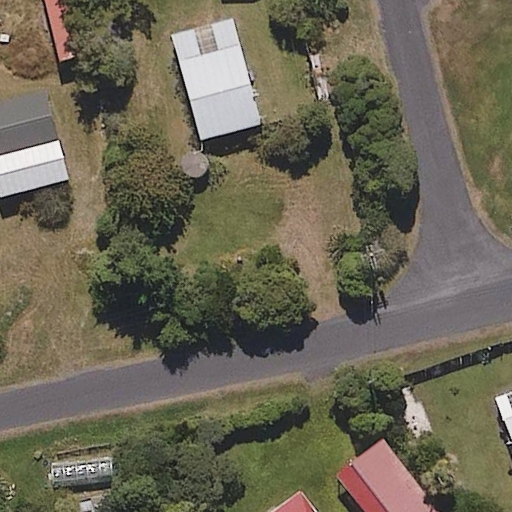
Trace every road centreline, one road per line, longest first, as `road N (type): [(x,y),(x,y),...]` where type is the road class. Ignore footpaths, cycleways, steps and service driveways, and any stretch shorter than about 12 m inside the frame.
road 1 (residential): [(0,413),(475,312)]
road 2 (residential): [(398,0),(475,312)]
